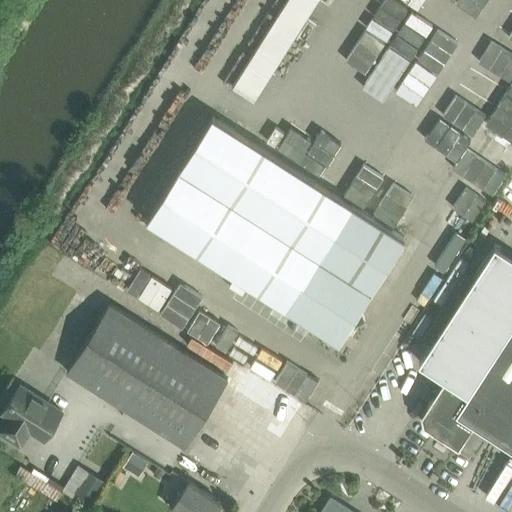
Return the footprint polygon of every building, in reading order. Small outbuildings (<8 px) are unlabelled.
[(211,117),(146,219),(317,327),(323,340),(331,336),(338,341),(346,329),(363,320),(358,309),(403,238),(340,198),(211,117)] [(511,255),(494,244),(418,362),(443,378),(420,414),(422,424),(458,447),(473,423),(511,448),(511,255)] [(184,446),(227,378),(109,304),(66,371),(184,446)] [(64,409),(16,379),(0,403),(0,415),(2,417),(0,420),(0,434),(23,449),(32,434),(44,441),(64,409)] [(1,468),(49,496),(54,487),(7,459),(1,468)] [(75,466),(60,490),(70,497),(86,507),(101,483),(75,466)] [(213,511),(220,502),(188,482),(171,508),(175,511),(213,511)] [(335,501),(327,503),(321,511),(347,511),(347,509),(335,501)]
